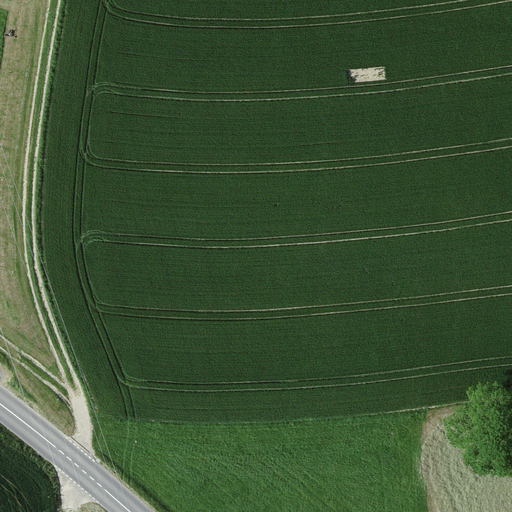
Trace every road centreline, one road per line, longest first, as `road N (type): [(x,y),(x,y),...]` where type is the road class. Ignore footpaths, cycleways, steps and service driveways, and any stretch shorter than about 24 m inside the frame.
road 1 (track): [(70,511),(70,461),(81,427),(76,394),(34,295),(23,216),(51,0)]
road 2 (tertiary): [(128,511),(0,408)]
